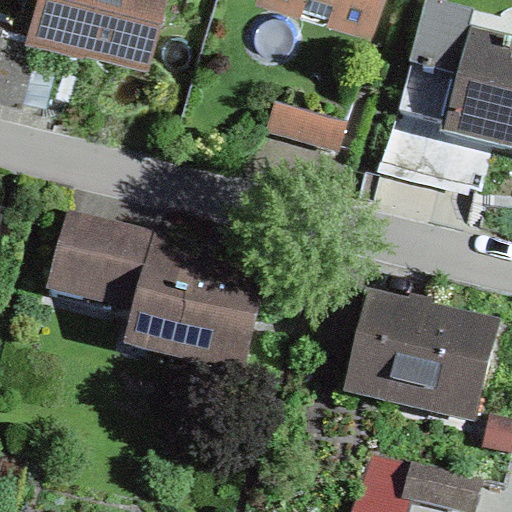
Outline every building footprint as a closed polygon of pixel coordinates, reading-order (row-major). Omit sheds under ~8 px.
[(42,0),(36,23),(85,36),(87,30),(146,45),(157,0),(42,0)] [(511,45),(424,23),(401,113),(458,127),(511,140),(511,45)] [(0,28),(0,91),(21,97),(37,39),(0,28)] [(288,71),(271,129),(340,149),(357,91),(288,71)] [(401,113),(394,112),(381,167),(444,183),(458,127),(401,113)] [(50,296),(142,318),(156,260),(160,261),(165,240),(107,226),(102,245),(65,236),(50,296)] [(142,318),(135,349),(242,374),(263,286),(160,261),(156,260),(142,318)] [(372,302),(350,391),(393,402),(396,389),(480,409),(498,332),(372,302)] [(477,422),(480,409),(396,389),(393,402),(477,422)] [(405,498),(414,465),(372,453),(354,511),(409,511),(413,500),(405,498)] [(405,498),(413,500),(460,511),(475,511),(483,483),(414,465),(405,498)]
